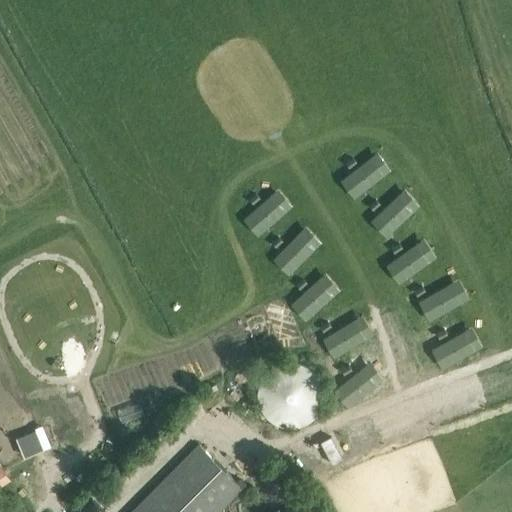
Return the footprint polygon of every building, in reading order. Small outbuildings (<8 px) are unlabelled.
[(292,361),(281,362),(274,365),(266,372),(261,380),(257,389),(257,398),(259,406),(262,412),(269,419),(273,423),(278,425),(282,426),(287,427),(295,427),(300,425),(308,422),(313,418),(318,412),(321,405),(323,398),(323,391),(322,385),(320,379),(316,374),(311,369),(306,365),(300,363),(292,361)] [(15,438),(24,458),(43,449),(35,429),(15,438)] [(217,511),(242,488),(199,444),(130,511),(217,511)] [(300,450),(313,472),(323,466),(310,444),(300,450)] [(1,467),(0,467),(0,485),(1,486),(9,480),(1,467)]
